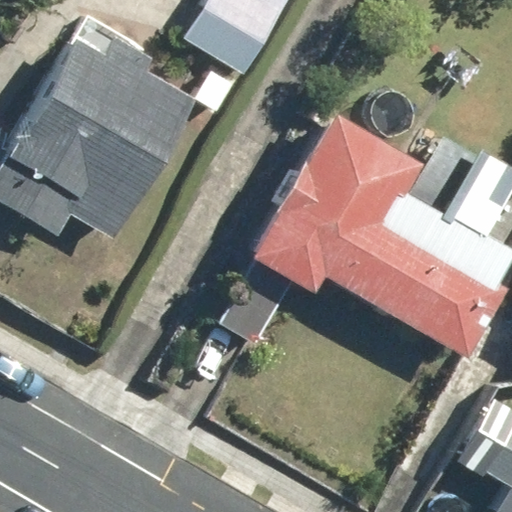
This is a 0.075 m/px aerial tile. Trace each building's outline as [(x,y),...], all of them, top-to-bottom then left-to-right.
[(198,0),(180,32),(240,68),(281,0),(198,0)] [(66,205),(108,230),(190,89),(141,60),(149,48),(85,11),(74,30),(71,28),(0,148),(0,195),(53,227),(66,205)] [(420,149),(329,96),(246,239),(259,247),(219,316),(257,338),(294,276),(309,284),(321,263),(463,346),(503,278),(490,271),(511,232),(511,164),(472,141),(438,200),(403,179),(420,149)] [(511,262),(503,278),(511,283),(511,262)] [(511,409),(509,408),(480,456),(511,475),(511,409)]
